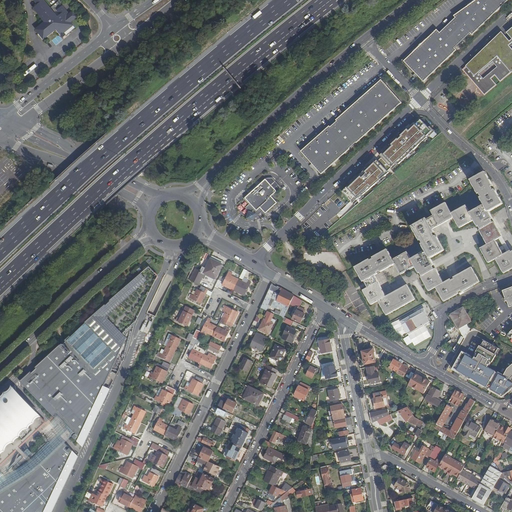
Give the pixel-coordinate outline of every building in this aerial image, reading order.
[(33,0),(38,6),(34,9),(45,23),(36,30),(43,39),(44,41),(56,31),(60,35),(63,33),(64,34),(74,26),(71,23),(78,18),(73,12),(69,15),(63,7),(57,11),(60,16),(58,18),(43,0),(33,0)] [(475,0),(454,16),(456,17),(440,33),(437,29),(404,61),(424,81),(456,50),(454,48),(470,33),(472,35),(508,0),(475,0)] [(511,22),(462,69),(485,96),(511,72),(511,22)] [(329,126),(301,151),(322,174),(350,149),(350,148),(356,143),(402,103),(381,80),(336,120),(337,121),(330,127),(329,126)] [(343,192),(356,205),(433,132),(420,118),(343,192)] [(511,251),(511,252),(510,251),(503,255),(499,247),(495,240),(499,238),(502,236),(494,222),(493,223),(491,220),(492,219),(489,212),(503,204),(497,193),(495,189),(493,190),(492,187),(493,186),(491,183),(491,182),(485,172),(471,180),(479,194),(480,193),(482,196),(480,197),(481,197),(484,204),(481,206),(470,212),(468,209),(466,205),(452,213),(451,213),(446,203),(432,211),(434,216),(427,219),(426,218),(412,226),(420,241),(421,240),(423,243),(422,244),(423,247),(426,251),(422,253),(411,259),(409,255),(407,252),(393,260),(393,259),(387,249),(373,257),(373,259),(370,260),(370,259),(355,267),(363,281),(367,279),(369,283),(371,286),(364,290),(364,291),(371,304),(372,305),(379,301),(380,302),(381,304),(381,305),(387,315),(415,299),(407,285),(400,289),(386,297),(374,275),(378,273),(377,272),(380,270),(381,272),(395,264),(401,274),(415,266),(419,273),(421,272),(422,276),(421,276),(429,291),(436,287),(437,287),(438,290),(444,301),(459,293),(458,292),(461,290),(462,292),(480,282),(474,271),(472,267),(461,273),(454,277),(454,279),(451,280),(451,279),(444,283),(435,268),(434,269),(432,266),(434,265),(430,258),(444,250),(438,239),(436,236),(435,236),(433,233),(434,233),(432,229),(454,217),(460,228),(474,220),(478,227),(479,226),(481,229),(480,230),(488,244),(481,248),(489,263),(496,259),(503,271),(504,273),(511,268),(511,251)] [(0,202),(17,185),(11,178),(0,188),(0,202)] [(241,203),(250,204),(246,208),(249,211),(247,219),(254,221),(256,214),(259,215),(263,211),(260,207),(268,200),(267,200),(276,192),(280,187),(274,180),(269,185),(264,179),(252,190),(242,190),(241,203)] [(481,197),(466,205),(468,209),(479,203),(481,206),(484,204),(481,197)] [(502,236),(499,238),(502,245),(499,247),(503,255),(510,251),(502,236)] [(422,244),(407,252),(409,255),(420,249),(422,253),(426,251),(423,247),(422,244)] [(200,272),(193,268),(187,279),(197,283),(202,273),(204,275),(204,273),(216,279),(224,262),(218,258),(212,256),(206,268),(203,267),(200,272)] [(232,273),(229,271),(223,285),(234,290),(239,280),(233,277),(234,274),(232,274),(232,273)] [(92,316),(85,323),(85,324),(100,339),(93,346),(112,367),(122,347),(99,324),(147,281),(141,274),(123,290),(109,301),(110,302),(105,306),(104,306),(92,316)] [(242,281),(239,280),(234,290),(245,295),(251,282),(244,278),(242,281)] [(277,287),(271,285),(261,308),(267,311),(269,305),(271,306),(277,309),(278,307),(282,309),(279,316),(283,318),(284,317),(290,304),(294,296),(289,293),(288,294),(281,290),(281,288),(278,286),(277,287)] [(191,295),(190,294),(189,297),(201,303),(206,294),(210,296),(212,292),(208,290),(208,289),(202,286),(199,290),(198,290),(195,296),(192,295),(191,295)] [(511,287),(503,291),(504,294),(506,298),(505,299),(506,302),(507,301),(509,307),(511,306),(511,331),(507,335),(511,337),(511,287)] [(298,298),(294,296),(290,304),(293,306),(295,304),(295,302),(300,304),(302,300),(299,299),(298,298)] [(224,305),(222,309),(224,309),(223,311),(225,312),(221,322),(232,327),(239,313),(224,305)] [(195,310),(186,306),(180,319),(177,318),(176,321),(187,326),(195,310)] [(297,310),(296,310),(292,319),(301,323),(305,314),(303,314),(305,310),(298,307),(297,310)] [(428,315),(424,308),(402,321),(408,331),(406,332),(407,334),(430,322),(426,316),(428,315)] [(464,308),(452,315),(460,329),(470,323),(472,322),(464,308)] [(266,320),(264,319),(259,330),(269,335),(274,324),(270,322),(274,314),(268,311),(266,316),(267,317),(266,320)] [(211,319),(209,317),(202,330),(213,336),(217,327),(210,323),(211,321),(211,320),(211,319)] [(471,327),(470,323),(460,329),(465,338),(471,327)] [(93,346),(100,339),(85,324),(71,338),(69,337),(65,341),(66,342),(61,347),(60,346),(36,367),(37,369),(32,373),(31,372),(20,381),(54,417),(56,415),(63,422),(72,432),(70,434),(83,447),(110,388),(104,386),(112,367),(93,346)] [(224,330),(217,327),(213,336),(224,341),(230,329),(225,327),(224,330)] [(296,332),(287,327),(282,338),(292,343),(294,339),(293,339),(296,332)] [(268,338),(258,333),(256,336),(254,339),(253,339),(252,341),(253,341),(251,346),(262,351),(268,338)] [(181,339),(169,334),(168,337),(165,342),(164,345),(166,346),(175,350),(181,339)] [(462,353),(453,370),(456,371),(461,374),(503,398),(511,389),(511,363),(507,368),(503,375),(488,367),(499,348),(492,345),(474,335),(464,354),(462,353)] [(330,340),(320,342),(318,343),(319,345),(320,345),(322,353),(332,351),(330,340)] [(210,342),(209,345),(220,350),(221,347),(210,342)] [(198,346),(195,345),(189,358),(200,363),(204,354),(200,352),(201,350),(198,348),(197,348),(198,346)] [(220,350),(209,345),(207,348),(218,353),(220,350)] [(270,357),(269,358),(270,362),(277,366),(279,362),(281,363),(284,357),(282,356),(285,350),(276,345),(270,357)] [(175,350),(166,346),(164,350),(162,349),(159,356),(170,362),(175,350)] [(376,362),(373,349),(368,350),(370,363),(373,363),(376,362)] [(370,363),(368,350),(362,351),(365,365),(368,364),(370,363)] [(313,353),(310,351),(307,356),(305,361),(309,362),(311,357),(313,353)] [(208,356),(204,354),(200,363),(211,368),(216,357),(209,353),(208,356)] [(244,358),(239,368),(247,372),(252,361),(244,358)] [(398,372),(404,361),(400,359),(399,362),(394,360),(393,362),(391,361),(389,365),(391,366),(390,367),(398,372)] [(405,376),(409,368),(406,366),(406,365),(407,363),(404,361),(398,372),(397,373),(398,374),(400,374),(401,375),(401,374),(405,376)] [(162,365),(158,364),(154,373),(152,372),(151,373),(150,373),(149,376),(162,383),(169,369),(162,365)] [(278,370),(267,365),(265,369),(266,370),(261,383),(271,387),(277,375),(276,374),(278,370)] [(311,366),(306,375),(312,378),(317,370),(318,370),(318,369),(317,368),(317,369),(311,366)] [(332,369),(325,370),(327,379),(337,376),(339,376),(338,371),(336,372),(335,366),(332,367),(332,369)] [(380,382),(378,373),(374,374),(373,370),(375,370),(374,366),(373,366),(371,367),(369,367),(367,367),(369,375),(368,375),(370,384),(376,383),(378,382),(380,382)] [(424,393),(430,382),(423,378),(419,376),(415,373),(415,374),(412,379),(410,382),(409,384),(424,393)] [(188,382),(185,389),(198,395),(204,384),(202,384),(204,380),(197,377),(195,380),(193,379),(191,384),(188,382)] [(399,391),(395,386),(396,385),(394,383),(393,382),(391,384),(397,393),(399,391)] [(164,391),(163,390),(160,397),(157,396),(155,399),(168,406),(176,390),(167,386),(164,391)] [(249,387),(246,386),(241,397),(244,398),(249,387)] [(309,391),(299,386),(294,396),(304,401),(309,391)] [(264,394),(249,387),(244,398),(244,399),(258,406),(262,397),(264,394)] [(437,398),(441,392),(433,387),(428,395),(427,395),(425,399),(429,402),(433,404),(438,407),(442,400),(437,398)] [(0,466),(18,449),(46,423),(38,415),(13,388),(6,395),(8,397),(4,401),(2,399),(0,400),(0,466)] [(339,389),(329,391),(331,401),(341,399),(339,389)] [(458,406),(464,395),(456,390),(450,401),(452,402),(455,404),(458,406)] [(389,405),(386,391),(374,394),(375,398),(374,398),(376,409),(385,407),(385,406),(389,405)] [(194,404),(183,399),(178,408),(189,414),(194,404)] [(227,402),(222,399),(219,406),(224,408),(233,413),(237,403),(228,399),(227,402)] [(443,425),(445,423),(453,408),(450,407),(451,406),(448,404),(434,428),(443,433),(448,435),(454,439),(475,401),(472,399),(469,403),(468,404),(464,411),(463,410),(458,418),(451,431),(448,430),(448,429),(446,427),(443,425)] [(337,405),(331,407),(334,421),(345,418),(342,404),(340,405),(340,404),(336,404),(337,405)] [(139,408),(135,406),(131,413),(134,414),(132,418),(141,423),(146,412),(142,410),(143,408),(140,407),(139,408)] [(408,420),(413,414),(408,407),(398,411),(398,412),(406,423),(408,420)] [(225,411),(218,408),(216,413),(222,416),(225,411)] [(317,411),(313,409),(311,412),(311,415),(307,423),(314,427),(315,426),(315,423),(314,422),(316,417),(315,417),(316,414),(317,414),(317,411)] [(389,415),(388,410),(370,413),(372,423),(378,420),(389,415)] [(300,418),(287,412),(286,415),(294,419),(298,421),(300,418)] [(427,424),(415,417),(413,414),(408,420),(416,424),(420,426),(422,425),(426,426),(427,424)] [(291,423),(294,419),(286,415),(284,415),(282,419),(291,423)] [(380,425),(393,419),(391,415),(389,415),(378,420),(380,425)] [(132,418),(128,417),(125,423),(127,424),(126,425),(125,425),(124,428),(128,430),(128,432),(132,434),(132,432),(135,434),(141,423),(132,418)] [(163,420),(160,418),(154,429),(165,435),(169,426),(162,423),(163,420)] [(209,427),(208,430),(225,438),(226,435),(221,433),(226,422),(218,418),(213,428),(209,427)] [(345,418),(334,421),(328,422),(330,429),(336,428),(347,426),(346,419),(345,418)] [(511,430),(506,427),(505,429),(500,426),(501,425),(501,424),(492,419),(485,431),(495,436),(494,437),(504,443),(504,442),(507,437),(511,430)] [(476,437),(482,428),(468,420),(463,430),(466,432),(464,436),(468,438),(470,434),(476,437)] [(169,426),(165,435),(176,440),(182,428),(179,427),(177,430),(170,427),(172,424),(171,423),(169,426)] [(306,427),(304,426),(303,430),(304,431),(300,441),(307,444),(307,443),(309,444),(308,447),(312,449),(313,442),(315,429),(306,425),(306,427)] [(240,428),(233,442),(235,443),(242,446),(248,433),(250,434),(252,431),(249,430),(250,429),(244,427),(243,430),(240,428)] [(419,437),(422,431),(423,431),(425,428),(424,427),(422,427),(420,430),(419,429),(416,435),(419,437)] [(289,438),(275,431),(270,441),(275,443),(277,440),(278,440),(280,437),(288,441),(289,438)] [(131,440),(124,436),(119,447),(116,445),(114,448),(127,455),(133,444),(137,447),(139,443),(131,440)] [(204,440),(198,437),(196,440),(213,448),(215,443),(204,438),(204,440)] [(346,437),(332,440),(334,449),(334,450),(348,447),(348,446),(346,438),(346,437)] [(275,445),(266,441),(264,444),(269,447),(274,449),(275,445)] [(0,511),(51,511),(78,457),(64,442),(34,469),(0,490),(0,511)] [(152,444),(151,447),(158,451),(155,455),(153,454),(149,461),(163,467),(170,453),(160,447),(160,446),(153,443),(152,444)] [(242,446),(235,443),(231,451),(230,450),(227,457),(236,462),(243,447),(242,446)] [(405,455),(411,446),(405,443),(402,447),(395,443),(392,448),(405,455)] [(421,463),(425,456),(429,458),(430,457),(433,451),(423,446),(421,449),(419,452),(416,451),(412,458),(421,463)] [(203,447),(201,451),(203,451),(200,458),(208,461),(209,462),(214,451),(204,447),(204,448),(203,447)] [(269,447),(264,458),(275,463),(278,457),(283,460),(285,455),(274,449),(269,447)] [(434,459),(440,449),(435,447),(435,448),(433,450),(433,451),(430,457),(434,459)] [(499,460),(505,450),(501,448),(493,461),(497,460),(499,460)] [(349,450),(335,453),(338,464),(351,461),(349,450)] [(463,470),(465,466),(445,455),(440,464),(444,466),(444,465),(446,466),(446,467),(444,470),(448,472),(448,473),(452,475),(453,473),(454,472),(456,473),(455,474),(459,476),(463,470)] [(141,462),(136,460),(134,464),(129,462),(125,468),(123,467),(122,469),(121,469),(119,471),(133,478),(141,462)] [(435,472),(441,461),(437,460),(436,461),(436,462),(431,460),(427,467),(435,472)] [(505,472),(497,460),(493,461),(502,473),(505,472)] [(209,462),(208,461),(202,473),(214,479),(220,467),(209,462)] [(494,487),(502,473),(493,461),(484,478),(477,490),(472,499),(484,505),(494,487)] [(269,470),(264,481),(273,485),(275,486),(280,476),(281,477),(284,472),(273,466),(270,471),(269,470)] [(327,466),(321,467),(324,481),(325,486),(329,486),(329,484),(332,484),(332,480),(330,480),(327,466)] [(161,472),(152,468),(147,479),(144,477),(144,478),(142,477),(141,480),(154,486),(161,472)] [(352,469),(340,472),(343,487),(352,485),(350,475),(353,474),(352,469)] [(477,490),(484,478),(474,472),(473,475),(463,470),(459,476),(458,479),(477,490)] [(511,470),(505,472),(502,473),(505,477),(511,475),(511,476),(511,482),(510,483),(511,485),(511,470)] [(214,479),(202,473),(200,478),(197,477),(193,484),(191,490),(201,495),(204,488),(207,489),(210,490),(212,485),(212,484),(214,479)] [(505,493),(510,485),(508,484),(502,481),(505,477),(502,473),(494,487),(505,493)] [(103,484),(99,491),(108,496),(113,485),(109,482),(109,481),(108,480),(106,481),(100,478),(98,481),(100,482),(103,484)] [(411,492),(409,483),(399,478),(394,487),(400,490),(401,494),(411,492)] [(275,486),(273,485),(270,492),(269,492),(268,496),(271,498),(270,499),(274,500),(276,496),(278,497),(279,494),(283,495),(287,492),(282,489),(275,486)] [(151,492),(140,487),(138,490),(139,491),(149,496),(151,492)] [(361,488),(352,490),(353,494),(352,494),(353,499),(352,499),(353,502),(354,501),(354,502),(364,500),(361,488)] [(311,489),(296,492),(298,497),(312,495),(311,489)] [(128,492),(124,490),(119,501),(130,507),(134,498),(126,494),(128,492)] [(98,495),(94,493),(90,501),(102,507),(108,496),(99,491),(98,495)] [(275,509),(276,511),(287,511),(286,506),(282,507),(283,501),(284,502),(285,500),(285,499),(290,495),(289,491),(287,492),(283,495),(271,505),(272,509),(275,509)] [(141,511),(147,501),(139,497),(137,500),(134,498),(130,507),(140,511),(141,511)] [(511,499),(511,500),(509,499),(507,497),(503,505),(511,510),(511,499)] [(415,505),(413,498),(395,502),(396,511),(402,509),(402,508),(415,505)] [(258,501),(254,499),(252,503),(255,504),(254,506),(255,507),(262,510),(265,503),(259,499),(258,501)] [(451,511),(431,500),(428,506),(430,506),(428,510),(431,511),(451,511)] [(202,511),(204,509),(193,503),(188,511),(202,511)] [(343,511),(342,503),(329,506),(330,511),(343,511)]
